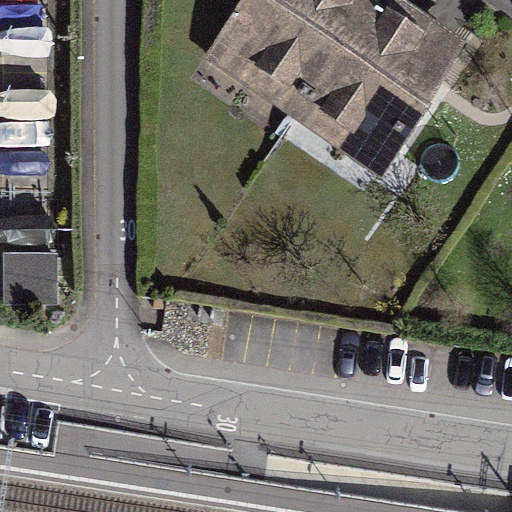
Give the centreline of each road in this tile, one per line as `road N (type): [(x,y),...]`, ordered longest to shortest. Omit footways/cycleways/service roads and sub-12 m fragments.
road 1 (residential): [(511,451),(118,391)]
road 2 (residential): [(118,391),(111,0)]
